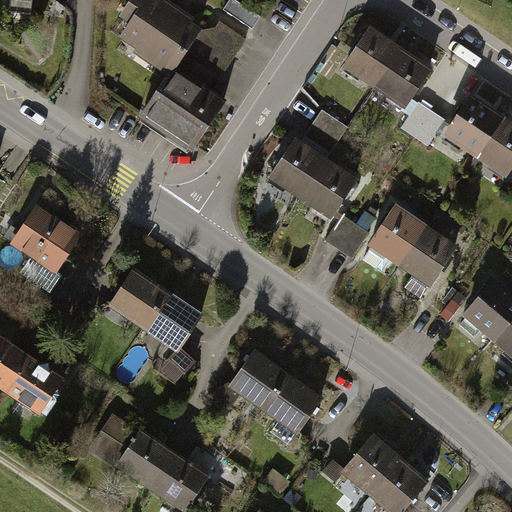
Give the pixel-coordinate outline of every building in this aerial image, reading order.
[(0,0),(0,8),(33,11),(34,0),(0,0)] [(176,69),(203,86),(212,73),(220,78),(245,40),(221,24),(212,38),(155,0),(134,0),(126,12),(136,19),(124,37),(157,59),(154,64),(171,76),(176,69)] [(338,82),(368,101),(395,59),(366,40),(338,82)] [(430,81),(395,59),(368,101),(402,123),(430,81)] [(176,69),(171,76),(144,114),(171,134),(193,149),(210,124),(225,103),(205,88),(203,86),(176,69)] [(406,128),(432,145),(449,119),(423,103),(406,128)] [(443,150),(472,170),(502,126),(474,106),(443,150)] [(349,128),(323,111),(307,137),(333,153),(349,128)] [(511,177),(511,132),(502,126),(472,170),(503,191),(511,177)] [(304,196),(327,163),(296,142),(273,176),(304,196)] [(327,163),(304,196),(334,216),(356,182),(327,163)] [(402,263),(426,228),(396,208),(372,243),(402,263)] [(370,234),(343,216),(327,241),(354,258),(370,234)] [(79,245),(34,218),(9,258),(53,286),(79,245)] [(426,228),(402,263),(433,284),(457,248),(426,228)] [(135,341),(161,304),(132,284),(107,321),(135,341)] [(490,354),(511,327),(511,308),(494,294),(463,332),(490,354)] [(161,304),(135,341),(172,366),(197,330),(161,304)] [(511,327),(490,354),(511,372),(511,327)] [(0,403),(23,368),(0,352),(0,403)] [(257,421),(281,386),(249,364),(225,399),(257,421)] [(23,368),(0,403),(0,406),(34,429),(59,392),(23,368)] [(281,386),(257,421),(295,448),(319,412),(281,386)] [(136,498),(163,457),(111,422),(88,457),(114,474),(110,481),(136,498)] [(366,511),(399,472),(370,448),(350,472),(339,463),(326,479),(366,511)] [(163,457),(136,498),(156,511),(190,511),(208,486),(163,457)] [(399,472),(366,511),(413,511),(428,494),(399,472)]
